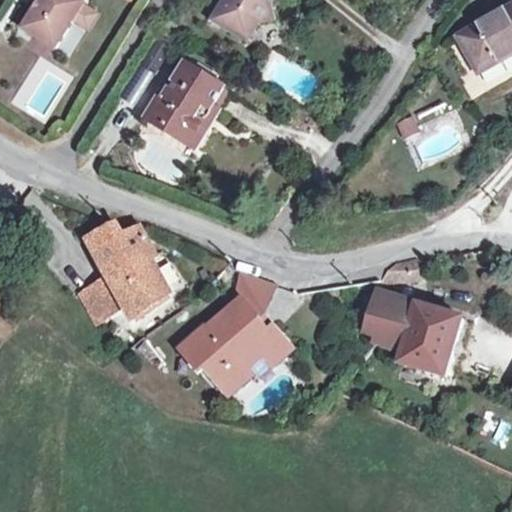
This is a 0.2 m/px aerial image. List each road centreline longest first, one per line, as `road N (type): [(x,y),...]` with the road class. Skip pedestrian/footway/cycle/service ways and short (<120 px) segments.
road 1 (residential): [(262,256),(447,0)]
road 2 (residential): [(55,166),(262,256)]
road 3 (residential): [(55,166),(157,0)]
road 4 (residential): [(262,256),(328,260),(446,234)]
